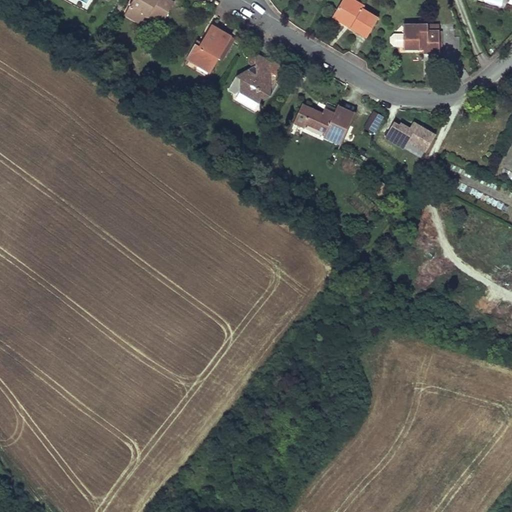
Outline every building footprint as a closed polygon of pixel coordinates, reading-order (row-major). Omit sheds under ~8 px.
[(133,0),(125,14),(142,23),(145,17),(148,12),(164,21),(170,11),(167,10),(172,1),(170,0),(133,0)] [(365,7),(353,0),(342,0),(335,13),(353,24),(351,28),(367,37),(378,19),(363,9),(365,7)] [(164,21),(148,12),(145,17),(161,27),(164,21)] [(353,24),(335,13),(332,17),(351,28),(353,24)] [(429,24),(403,24),(403,32),(395,33),(391,36),(391,41),(395,45),(403,45),(403,48),(423,48),(428,48),(428,53),(439,53),(439,31),(429,31),(429,24)] [(222,31),(213,25),(202,43),(204,44),(202,48),(196,44),(188,59),(198,65),(200,62),(212,69),(231,36),(222,31)] [(264,58),(256,53),(256,65),(235,77),(239,80),(240,91),(252,99),(259,103),(271,96),(271,62),(264,58)] [(212,69),(200,62),(198,65),(210,72),(212,69)] [(252,99),(240,91),(240,98),(251,104),(252,99)] [(323,113),(302,104),(294,123),(305,128),(306,124),(326,132),(324,136),(341,144),(354,113),(343,108),(338,106),(335,112),(334,116),(323,111),(323,113)] [(375,111),(365,128),(375,133),(384,116),(375,111)] [(436,133),(413,120),(410,127),(396,119),(385,139),(404,149),(408,141),(426,151),(436,133)] [(409,142),(405,148),(420,158),(424,152),(409,142)] [(381,183),(375,192),(381,195),(386,186),(381,183)]
